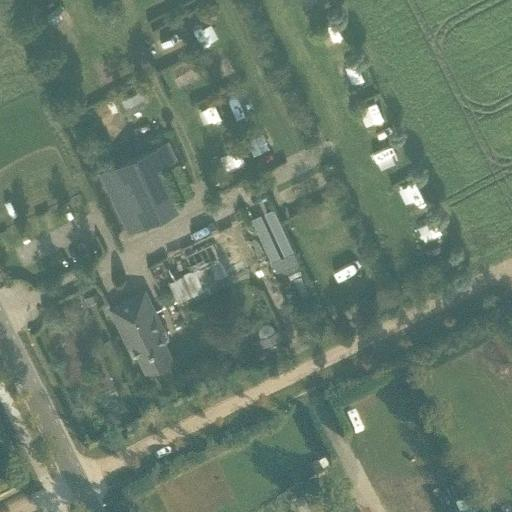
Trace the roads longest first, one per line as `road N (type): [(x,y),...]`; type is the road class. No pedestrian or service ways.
road 1 (track): [(511,276),(33,511)]
road 2 (tertiary): [(94,511),(0,320)]
